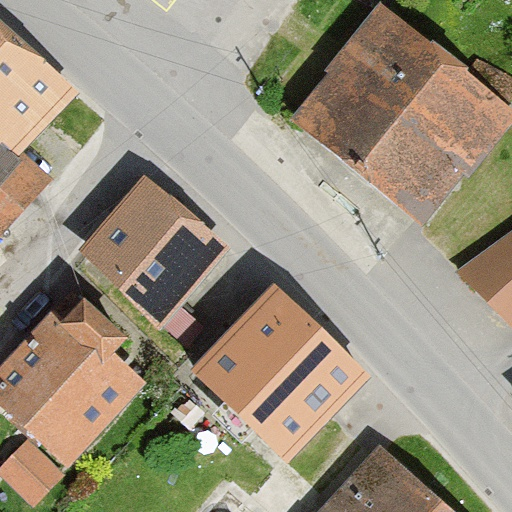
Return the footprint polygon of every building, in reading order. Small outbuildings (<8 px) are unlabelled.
[(303,120),(441,227),(511,134),(511,89),(395,0),(303,120)] [(0,266),(66,188),(42,169),(103,91),(0,10),(0,266)] [(232,248),(145,176),(80,250),(161,333),(232,248)] [(511,328),(511,231),(456,273),(511,328)] [(371,379),(275,284),(192,371),(288,465),(371,379)] [(177,378),(86,290),(0,377),(0,399),(80,477),(177,378)] [(464,511),(391,449),(337,511),(464,511)]
